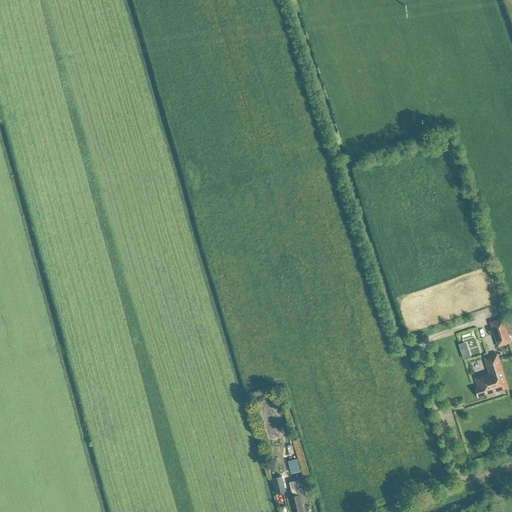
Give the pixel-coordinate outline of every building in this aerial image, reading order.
[(497,347),(510,342),(502,318),(489,322),(497,347)] [(477,396),(506,387),(496,354),(484,358),(489,373),(475,378),(478,387),(474,388),(474,387),(477,397),(477,396)] [(293,460),(294,469),(302,468),(300,459),(293,460)] [(287,491),(283,475),(273,478),(278,494),(287,491)] [(292,511),(298,511),(302,511),(300,500),(303,500),(301,494),(304,493),(303,487),(304,487),(301,479),(289,482),(292,495),(289,496),(292,511)]
